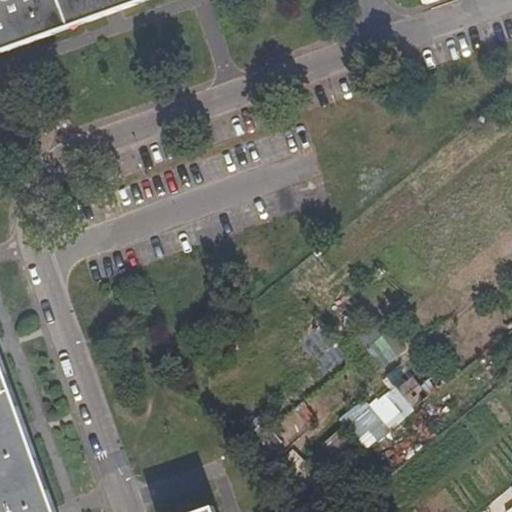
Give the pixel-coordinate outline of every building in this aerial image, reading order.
[(0,0),(0,54),(150,0),(0,0)] [(359,339),(385,370),(405,353),(378,322),(359,339)] [(55,511),(0,356),(0,511),(55,511)] [(414,364),(392,373),(398,387),(420,378),(414,364)] [(396,388),(374,406),(368,398),(342,420),(367,450),(415,411),(396,388)] [(341,429),(324,446),(346,468),(363,451),(341,429)]
